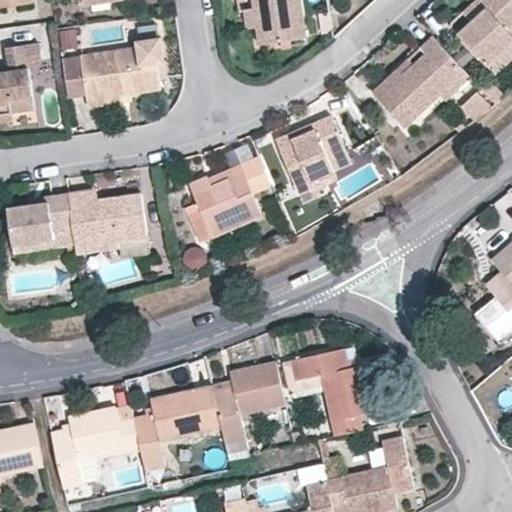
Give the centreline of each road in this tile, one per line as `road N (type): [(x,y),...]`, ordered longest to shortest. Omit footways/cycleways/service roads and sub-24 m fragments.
road 1 (residential): [(0,378),(109,355),(315,288)]
road 2 (residential): [(213,123),(282,96),(399,0)]
road 3 (residential): [(0,166),(213,123)]
road 4 (residential): [(432,369),(414,299),(424,223)]
road 5 (residential): [(315,288),(381,319),(432,369)]
road 6 (residential): [(432,369),(501,488)]
road 7 (residential): [(315,288),(424,223)]
road 8 (residential): [(213,123),(195,0)]
